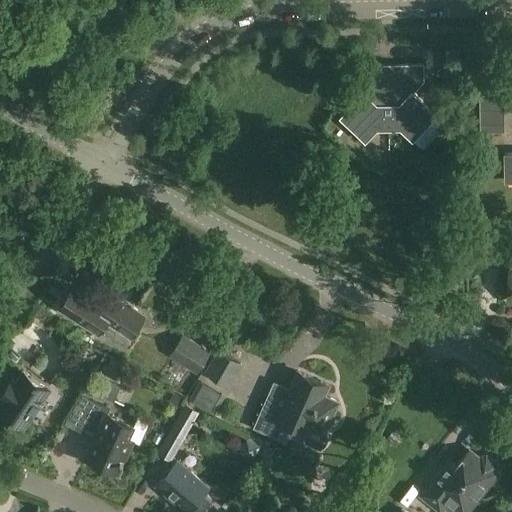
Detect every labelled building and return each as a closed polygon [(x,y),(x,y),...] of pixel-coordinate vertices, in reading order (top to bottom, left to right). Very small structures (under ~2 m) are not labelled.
[(108,46),(117,33),(108,27),(99,40),(108,46)] [(503,50),(480,50),(481,133),(505,132),(503,50)] [(456,81),(455,51),(446,51),(447,81),(456,81)] [(413,62),(413,65),(363,66),(364,82),(369,87),(340,118),(366,142),(377,130),(401,130),(413,141),(415,140),(423,148),(446,124),(413,92),(425,79),(424,62),(413,62)] [(73,286),(67,296),(64,296),(60,302),(61,305),(59,308),(85,324),(86,323),(99,332),(106,322),(132,338),(147,314),(105,287),(98,298),(89,292),(87,295),(73,286)] [(50,306),(39,314),(64,347),(75,339),(50,306)] [(169,354),(197,372),(211,350),(183,333),(169,354)] [(229,386),(243,362),(219,348),(205,372),(229,386)] [(0,405),(0,411),(24,427),(50,387),(24,370),(17,380),(13,378),(0,396),(4,399),(0,405)] [(266,399),(253,428),(271,436),(279,418),(307,431),(304,436),(306,440),(321,447),(326,444),(327,439),(325,434),(339,402),(325,396),(330,386),(298,372),(283,406),(266,399)] [(117,385),(100,378),(93,394),(109,401),(117,385)] [(225,394),(200,380),(189,398),(215,413),(225,394)] [(93,400),(82,423),(97,430),(87,452),(101,458),(98,462),(118,472),(133,440),(128,438),(134,425),(107,412),(109,407),(93,400)] [(199,412),(186,404),(171,431),(172,431),(159,452),(171,459),(199,412)] [(246,436),(238,450),(253,458),(261,444),(246,436)] [(451,494),(469,508),(497,472),(494,470),(496,467),(496,463),(487,456),(483,456),(480,459),(469,450),(457,465),(454,463),(445,475),(442,472),(424,495),(440,508),(451,494)] [(208,487),(177,461),(157,484),(173,497),(175,494),(191,507),(192,506),(198,511),(203,511),(215,499),(205,490),(208,487)]
